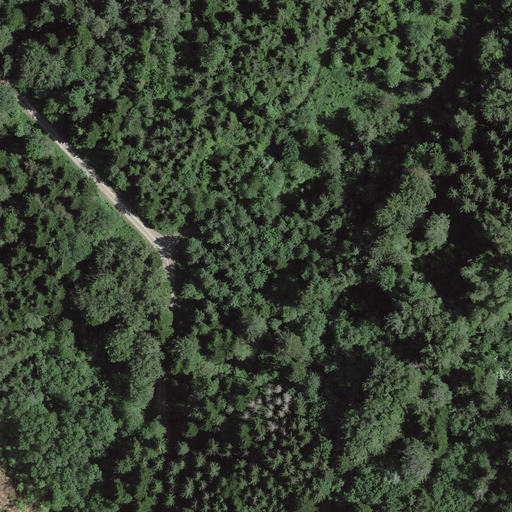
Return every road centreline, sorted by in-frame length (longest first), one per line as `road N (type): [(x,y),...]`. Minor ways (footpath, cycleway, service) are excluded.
road 1 (track): [(0,77),(168,257),(166,458),(154,511)]
road 2 (track): [(155,239),(197,226),(222,205),(306,94),(362,0)]
